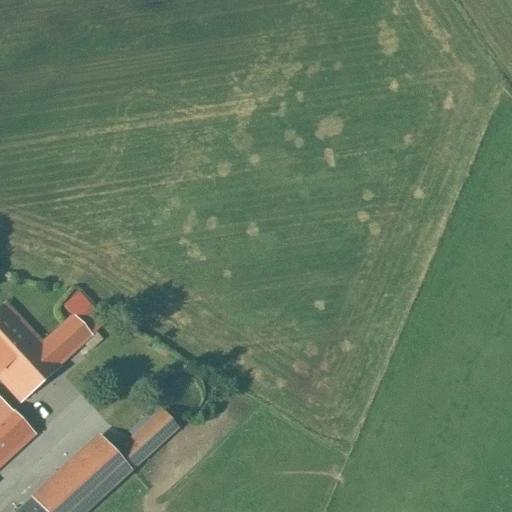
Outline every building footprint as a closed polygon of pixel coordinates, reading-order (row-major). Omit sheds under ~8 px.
[(78,294),(63,307),(72,317),(88,334),(102,320),(78,294)] [(42,344),(6,304),(0,309),(0,378),(20,401),(60,366),(41,345),(42,344)] [(72,317),(42,344),(41,345),(60,366),(91,337),(88,334),(72,317)] [(168,377),(166,378),(165,380),(163,382),(162,385),(161,387),(161,389),(160,392),(160,394),(161,397),(161,399),(162,402),(163,404),(164,406),(166,408),(168,410),(170,411),(172,412),(174,414),(176,414),(179,415),(181,415),(184,415),(186,415),(189,414),(191,413),(193,412),(195,411),(197,409),(199,407),(200,405),(202,403),(203,401),(203,399),(204,396),(204,394),(204,391),(204,389),(203,386),(202,384),(201,382),(199,380),(198,378),(196,376),(194,375),(192,374),(189,373),(187,372),(184,372),(182,372),(179,372),(177,372),(175,373),(172,374),(170,375),(168,377)] [(0,415),(0,465),(33,436),(8,409),(7,409),(0,415)] [(177,428),(163,411),(115,454),(130,471),(177,428)] [(100,437),(32,499),(32,500),(43,511),(85,511),(130,471),(115,454),(100,437)] [(43,511),(32,500),(19,511),(43,511)]
